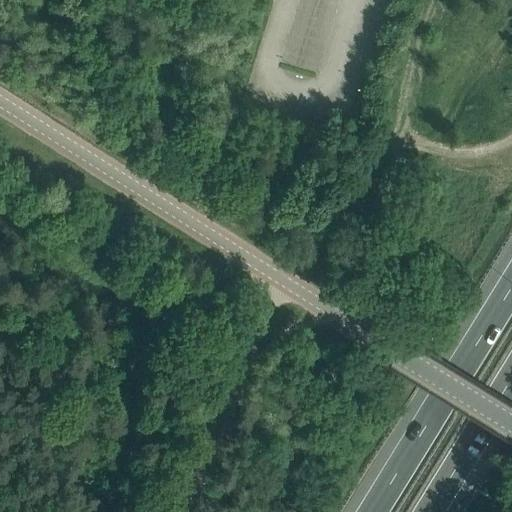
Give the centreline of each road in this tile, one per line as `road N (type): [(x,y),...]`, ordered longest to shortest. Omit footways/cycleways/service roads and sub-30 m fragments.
road 1 (tertiary): [(283,282),(0,101)]
road 2 (motorway): [(511,282),(369,511)]
road 3 (tertiary): [(511,425),(283,282)]
road 4 (unclassified): [(187,511),(213,428),(283,282)]
road 5 (motorway): [(427,511),(511,376)]
